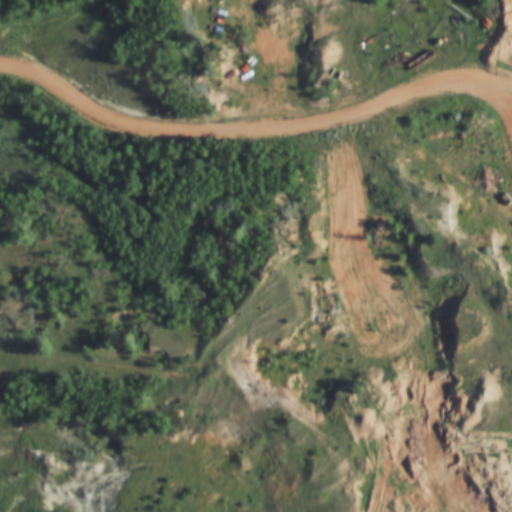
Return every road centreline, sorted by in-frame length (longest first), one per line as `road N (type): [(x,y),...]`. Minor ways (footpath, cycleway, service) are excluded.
road 1 (residential): [(345,119),(445,212),(499,288),(511,284),(434,78),(345,119),(282,135),(176,137),(105,125),(49,86),(0,67)]
road 2 (residential): [(0,348),(124,371),(236,377),(378,318),(499,288),(511,304)]
